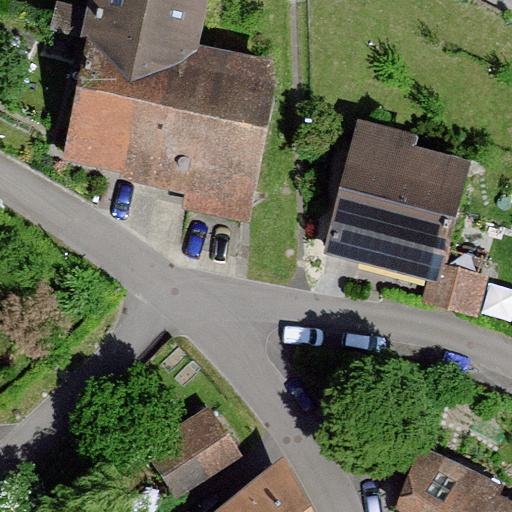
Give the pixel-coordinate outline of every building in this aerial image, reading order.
[(199,0),(100,0),(69,148),(123,161),(124,169),(192,188),(190,202),(244,215),(271,69),(190,53),(199,0)] [(461,162),(346,130),(311,254),(426,286),(461,162)] [(196,405),(131,449),(168,504),(233,459),(196,405)] [(413,511),(511,511),(511,507),(491,496),(495,486),(423,453),(402,505),(413,511)] [(291,511),(273,489),(242,511),(291,511)]
